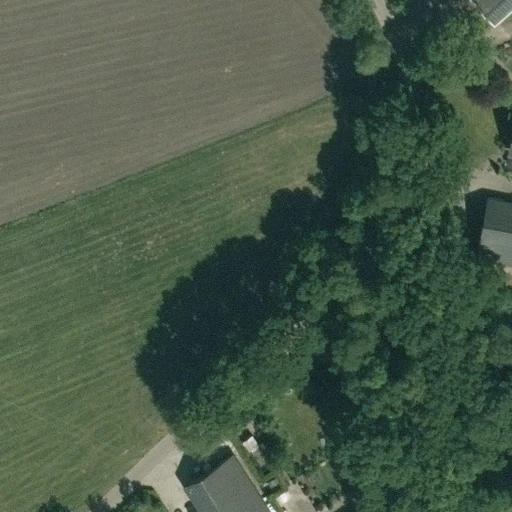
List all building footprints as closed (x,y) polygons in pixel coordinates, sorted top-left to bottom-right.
[(511,0),(473,0),(495,25),(511,10),(511,0)] [(476,256),(511,263),(511,142),(510,152),(511,151),(511,199),(487,195),(476,256)] [(267,422),(254,427),(259,442),(272,437),(267,422)] [(271,511),(235,452),(184,483),(201,511),(271,511)] [(271,487),(278,483),(275,478),(268,482),(271,487)]
